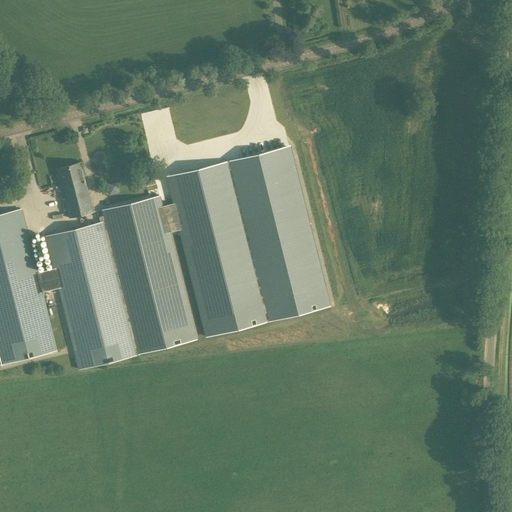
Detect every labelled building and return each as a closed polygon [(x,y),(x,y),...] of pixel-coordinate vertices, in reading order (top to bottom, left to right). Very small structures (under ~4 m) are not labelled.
[(174,142),(175,154),(184,154),(183,141),(174,142)] [(287,145),(166,176),(173,204),(179,229),(207,337),(328,306),(287,145)] [(69,218),(93,212),(80,163),(57,169),(69,218)] [(54,269),(37,273),(42,292),(59,288),(60,293),(63,307),(79,367),(79,369),(127,357),(137,354),(140,354),(195,340),(168,232),(179,229),(173,204),(161,207),(158,195),(103,210),(106,221),(105,221),(45,237),(54,269)] [(0,359),(1,364),(56,350),(47,311),(43,298),(42,292),(37,273),(21,210),(0,214),(0,359)]
